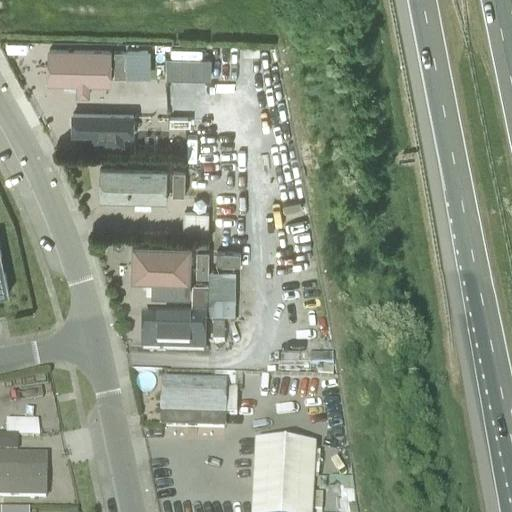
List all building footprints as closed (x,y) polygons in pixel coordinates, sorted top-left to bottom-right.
[(114,83),(114,47),(50,46),(49,82),(78,82),(78,93),(91,94),(92,82),(114,83)] [(126,51),(116,51),(116,77),(126,77),(126,51)] [(90,143),(136,143),(136,112),(74,111),(73,135),(90,135),(90,143)] [(170,157),(90,158),(91,191),(170,190),(170,157)] [(185,170),(174,170),(173,194),(185,194),(185,170)] [(186,210),(185,227),(210,228),(211,211),(186,210)] [(189,247),(132,245),(130,281),(187,283),(189,247)] [(0,295),(9,293),(1,251),(0,251),(0,250),(0,295)] [(209,250),(197,250),(197,275),(209,276),(209,250)] [(205,316),(140,317),(141,356),(206,355),(205,316)] [(16,384),(16,405),(54,404),(53,390),(45,390),(45,383),(16,384)] [(218,391),(161,389),(159,425),(216,427),(218,391)] [(251,441),(248,511),(311,511),(316,445),(251,441)] [(42,451),(0,451),(0,497),(43,497),(42,451)]
